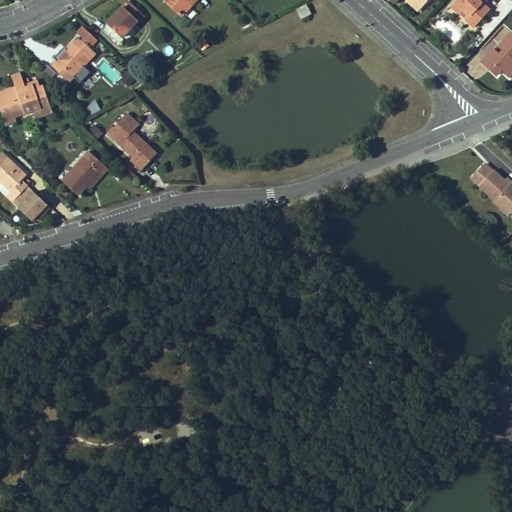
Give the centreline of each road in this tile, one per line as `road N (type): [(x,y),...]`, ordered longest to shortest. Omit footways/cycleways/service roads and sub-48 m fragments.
road 1 (residential): [(0,255),(177,201),(272,191),(399,153),(475,120)]
road 2 (residential): [(355,0),(475,120)]
